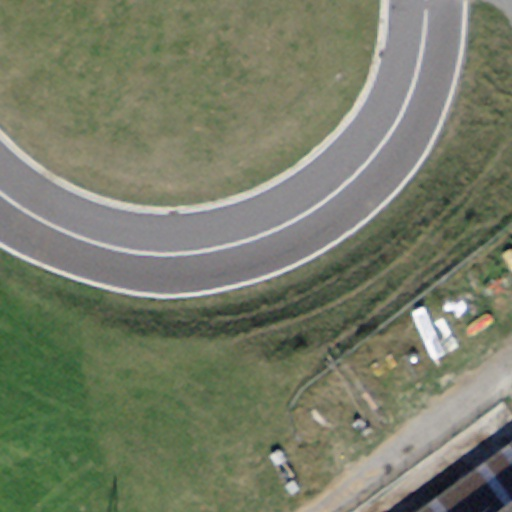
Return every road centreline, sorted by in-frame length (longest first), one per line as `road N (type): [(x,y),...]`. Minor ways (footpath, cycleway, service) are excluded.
road 1 (secondary): [(0,191),(30,216),(93,243),(152,256),(203,255),(262,239),(312,214),(391,140),(422,55),(426,0)]
road 2 (track): [(511,374),(316,511)]
